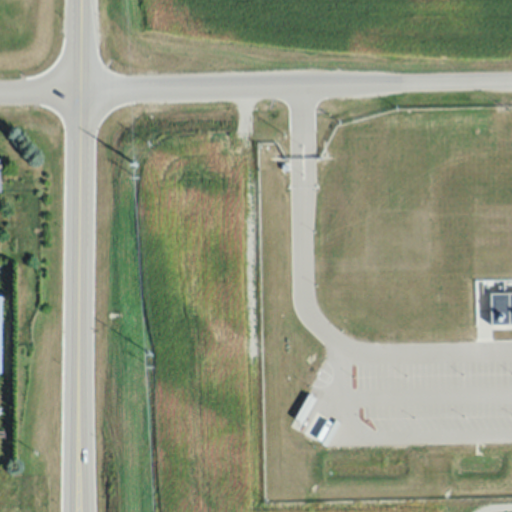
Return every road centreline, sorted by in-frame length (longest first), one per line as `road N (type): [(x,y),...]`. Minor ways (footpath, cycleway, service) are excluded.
road 1 (residential): [(511,80),(0,96)]
road 2 (primary): [(76,511),(79,27)]
